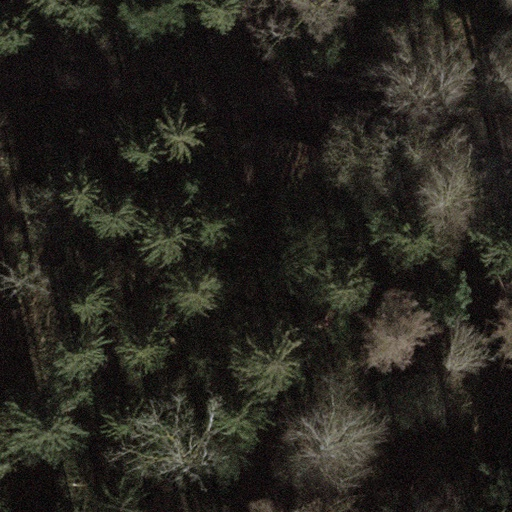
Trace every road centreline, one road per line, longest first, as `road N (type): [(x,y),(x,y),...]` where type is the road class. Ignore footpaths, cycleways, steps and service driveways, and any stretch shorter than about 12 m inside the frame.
road 1 (track): [(145,81),(511,150)]
road 2 (track): [(0,76),(145,81)]
road 3 (track): [(246,0),(145,81)]
